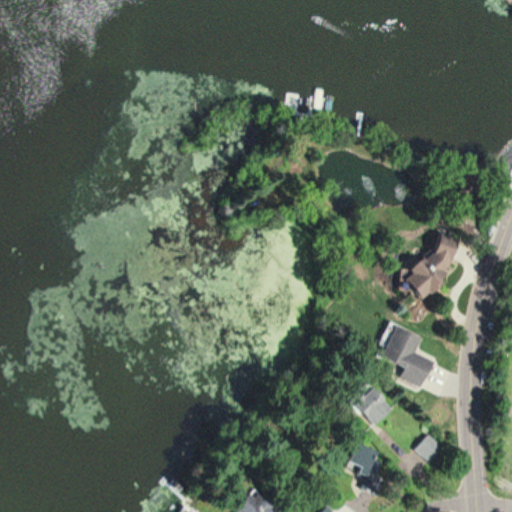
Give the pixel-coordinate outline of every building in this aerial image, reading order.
[(452,249),(434,238),(421,260),(412,255),(395,282),(422,298),(452,249)] [(429,359),(411,353),(416,338),(399,331),(388,360),(399,364),(393,379),(419,388),(429,359)] [(388,408),(366,386),(348,404),(369,426),(388,408)] [(412,449),(427,463),(440,448),(425,434),(412,449)] [(377,465),(355,445),(341,460),(363,480),(377,465)] [(275,511),(253,494),(249,498),(243,493),(227,511),(275,511)]
